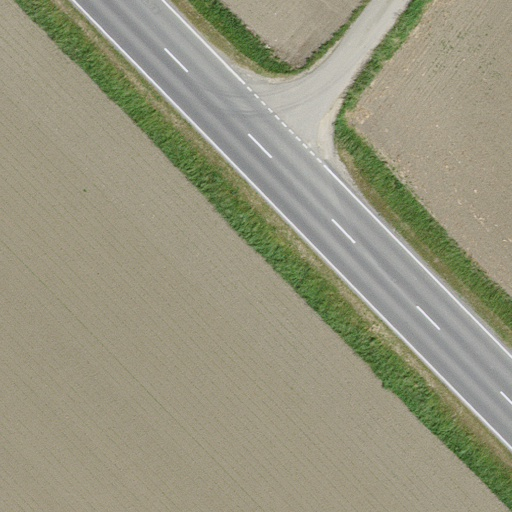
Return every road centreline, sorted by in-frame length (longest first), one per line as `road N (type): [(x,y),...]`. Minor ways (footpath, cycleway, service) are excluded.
road 1 (secondary): [(511,401),(111,0)]
road 2 (track): [(271,156),(384,0)]
